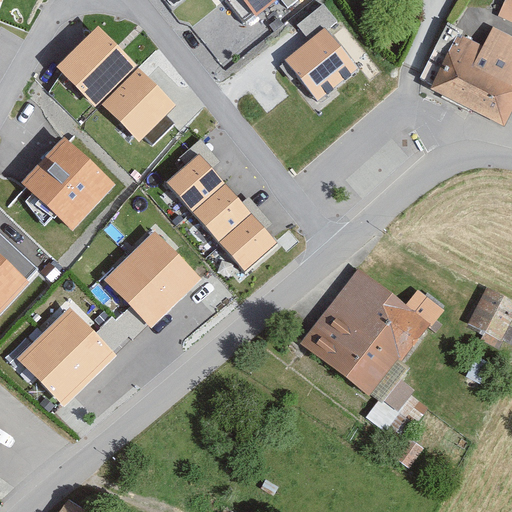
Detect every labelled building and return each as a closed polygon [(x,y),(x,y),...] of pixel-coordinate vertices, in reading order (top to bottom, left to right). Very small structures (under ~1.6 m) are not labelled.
[(245,0),(258,16),(277,0),(278,0),(288,12),(302,0),(245,0)] [(511,0),(508,0),(502,13),(511,17),(511,0)] [(98,27),(54,69),(94,111),(138,69),(98,27)] [(325,27),(284,60),(318,103),(359,70),(325,27)] [(489,53),(463,42),(437,99),(510,132),(511,126),(511,42),(497,36),(489,53)] [(138,69),(100,105),(139,147),(178,111),(138,69)] [(67,137),(21,184),(72,233),(117,187),(67,137)] [(199,154),(165,183),(193,214),(225,186),(226,185),(199,154)] [(252,215),(226,185),(225,186),(193,214),(219,243),(252,215)] [(278,245),(252,215),(219,243),(245,274),(278,245)] [(155,231),(105,282),(153,330),(203,279),(155,231)] [(0,254),(0,314),(30,283),(0,254)] [(410,316),(362,278),(304,351),(376,408),(447,319),(423,300),(410,316)] [(511,319),(511,298),(491,287),(472,323),(502,338),(511,319)] [(69,308),(17,360),(66,408),(118,356),(69,308)]
